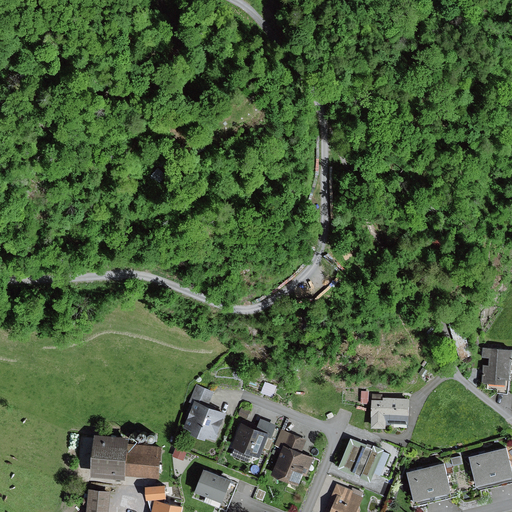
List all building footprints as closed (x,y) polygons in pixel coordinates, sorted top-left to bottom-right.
[(441,237),(433,242),(437,249),(446,244),(441,237)] [(511,348),(484,346),(483,356),(491,357),(490,364),(485,364),(483,382),(486,382),(486,388),(498,389),(498,392),(509,393),(510,380),(511,379),(511,348)] [(266,381),(262,392),(273,396),(277,386),(266,381)] [(196,400),(210,405),(215,391),(196,384),(191,398),(196,400)] [(384,399),(373,399),(372,428),(386,428),(386,423),(410,423),(410,398),(384,397),(384,399)] [(210,405),(196,400),(186,426),(194,429),(192,432),(207,438),(209,435),(217,438),(228,412),(210,405)] [(242,407),(239,415),(246,418),(249,410),(242,407)] [(261,418),(258,427),(270,432),(269,436),(272,438),(277,424),(261,418)] [(258,427),(243,421),(234,445),(236,446),(233,455),(249,462),(253,453),(261,456),(269,436),(270,432),(258,427)] [(284,448),(291,432),(282,429),(276,444),(284,448)] [(140,437),(141,438),(143,439),(144,439),(145,439),(147,439),(148,438),(148,436),(149,435),(148,433),(148,432),(147,431),(145,431),(144,431),(142,431),(141,432),(140,433),(140,434),(140,436),(140,437)] [(150,439),(151,440),(152,440),(153,441),(155,441),(156,440),(157,439),(158,438),(158,436),(158,435),(157,434),(156,433),(155,432),(153,432),(152,432),(151,433),(150,434),(149,436),(149,437),(150,439)] [(309,440),(291,432),(284,448),(274,474),(299,485),(304,474),(308,475),(315,457),(304,452),(309,440)] [(131,437),(97,433),(92,475),(126,478),(127,474),(130,444),(131,437)] [(386,448),(352,437),(340,467),(372,480),(386,448)] [(130,444),(127,474),(160,477),(163,447),(130,444)] [(511,460),(508,446),(471,456),(480,487),(511,478),(511,460)] [(461,456),(452,458),(454,465),(463,463),(461,456)] [(445,462),(408,471),(417,503),(453,493),(445,462)] [(205,468),(196,490),(223,501),(232,479),(205,468)] [(353,489),(337,482),(324,511),(359,511),(361,509),(360,507),(364,497),(352,492),(353,489)] [(165,486),(148,487),(151,510),(155,511),(154,511),(180,511),(182,507),(165,503),(166,497),(165,486)] [(109,511),(112,491),(90,489),(87,511),(109,511)]
